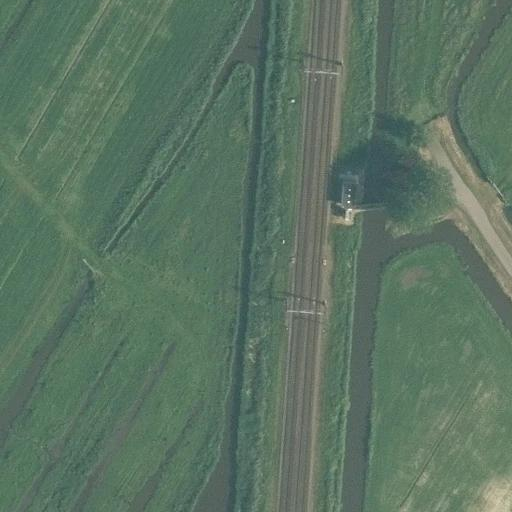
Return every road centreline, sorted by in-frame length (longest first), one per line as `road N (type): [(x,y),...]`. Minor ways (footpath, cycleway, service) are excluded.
road 1 (track): [(143,297),(85,253),(0,155)]
road 2 (unclassified): [(511,270),(424,129)]
